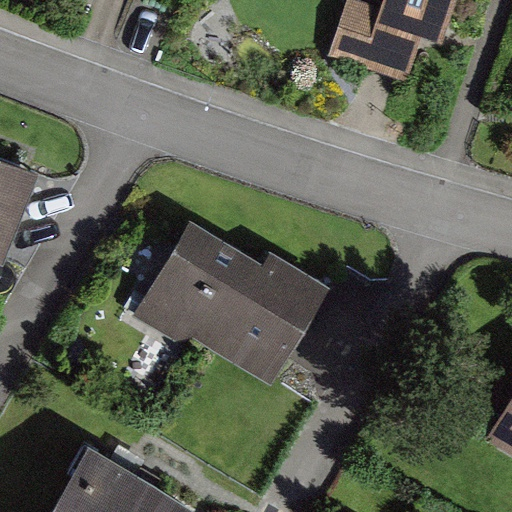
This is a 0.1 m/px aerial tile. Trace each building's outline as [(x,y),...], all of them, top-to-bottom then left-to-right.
[(333,0),(306,81),(407,108),(444,0),(333,0)] [(37,169),(0,155),(0,258),(5,260),(21,216),(37,169)] [(263,260),(191,218),(139,308),(178,331),(192,328),(274,376),(306,322),(328,284),(269,249),(263,260)] [(511,384),(464,462),(511,489),(511,384)] [(194,511),(90,451),(53,511),(194,511)]
